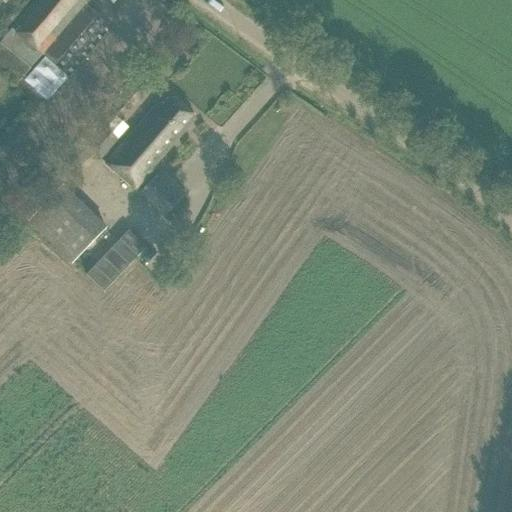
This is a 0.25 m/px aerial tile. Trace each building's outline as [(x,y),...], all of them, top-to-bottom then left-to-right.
[(36,0),(13,28),(42,54),(87,0),(36,0)] [(104,163),(132,188),(194,118),(165,93),(104,163)] [(87,148),(101,160),(118,140),(105,128),(87,148)] [(138,193),(161,217),(183,195),(159,171),(138,193)] [(27,221),(71,264),(105,229),(62,186),(27,221)] [(129,231),(88,275),(106,291),(146,247),(129,231)]
